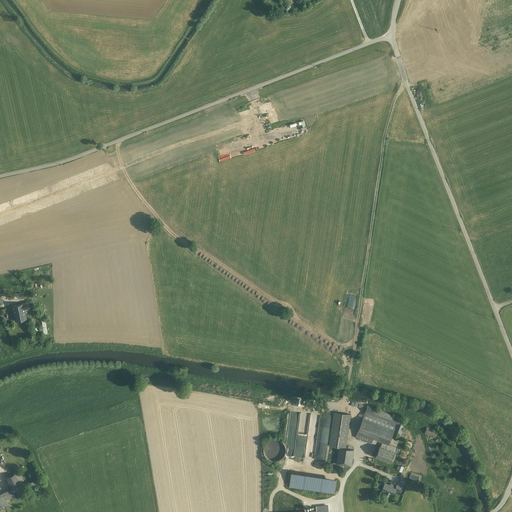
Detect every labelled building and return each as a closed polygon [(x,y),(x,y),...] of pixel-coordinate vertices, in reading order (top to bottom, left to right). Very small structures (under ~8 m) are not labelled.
[(13,297),(21,300),(23,294),(16,291),(13,297)] [(23,303),(12,306),(16,321),(26,319),(25,314),(24,309),(23,303)] [(406,421),(367,406),(365,413),(396,425),(394,431),(363,419),(357,433),(367,436),(374,439),(382,443),(381,447),(394,452),(396,447),(389,444),(392,437),(399,440),(399,437),(406,421)] [(351,415),(334,412),(329,446),(340,447),(346,448),(351,415)] [(396,425),(365,413),(363,419),(394,431),(396,425)] [(438,433),(426,429),(425,433),(436,438),(438,433)] [(367,436),(357,433),(356,437),(365,441),(367,436)] [(276,460),(279,459),(282,457),(283,455),(284,452),(285,449),(284,446),(283,443),(281,441),(278,439),(275,439),(273,438),(270,439),(267,440),(265,442),(263,445),(262,449),(263,452),(264,455),(266,458),(269,460),(272,461),(276,460)] [(381,447),(380,446),(376,456),(391,462),(395,452),(381,447)] [(346,448),(340,447),(337,464),(351,466),(353,454),(354,449),(346,448)] [(15,474),(19,483),(24,481),(19,470),(14,472),(15,474)] [(15,474),(7,478),(12,489),(13,490),(17,488),(21,486),(19,483),(15,474)] [(334,481),(293,475),(291,487),(333,493),(334,481)] [(26,484),(28,490),(32,488),(42,484),(39,478),(26,484)] [(396,487),(385,483),(382,491),(386,492),(385,494),(389,495),(390,494),(393,495),(395,490),(396,487)] [(13,490),(12,489),(6,491),(9,498),(15,495),(14,493),(13,490)] [(6,491),(0,494),(0,505),(1,508),(8,505),(5,500),(9,498),(6,491)]
